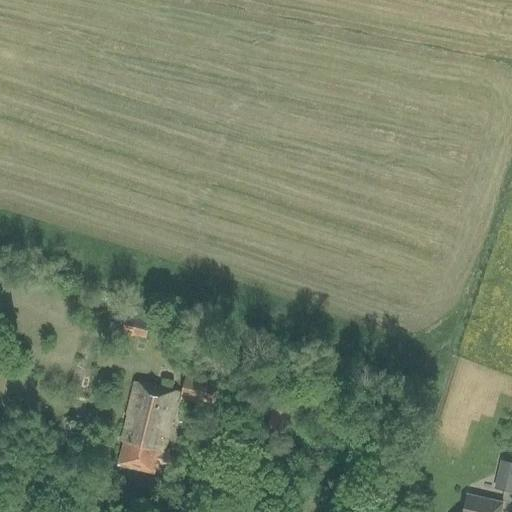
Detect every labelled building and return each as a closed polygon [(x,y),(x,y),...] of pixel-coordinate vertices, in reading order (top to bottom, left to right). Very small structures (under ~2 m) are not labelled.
[(109,329),(146,338),(151,320),(113,311),(109,329)] [(218,407),(224,383),(187,374),(181,399),(218,407)] [(176,468),(178,459),(169,456),(170,451),(165,450),(179,392),(136,381),(120,441),(125,442),(119,464),(154,473),(156,463),(176,468)] [(511,491),(511,463),(500,461),(495,488),(511,491)] [(501,511),(503,503),(468,495),(464,511),(501,511)]
